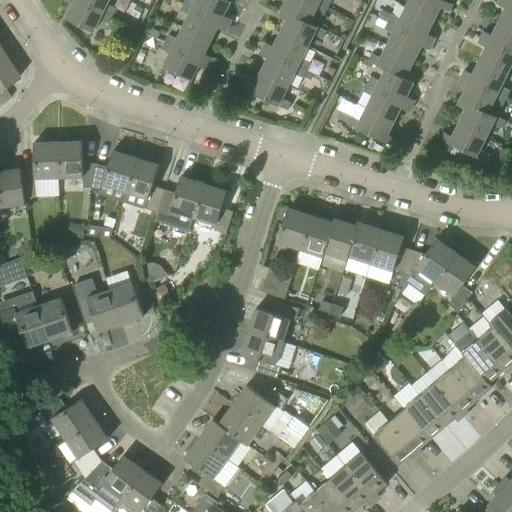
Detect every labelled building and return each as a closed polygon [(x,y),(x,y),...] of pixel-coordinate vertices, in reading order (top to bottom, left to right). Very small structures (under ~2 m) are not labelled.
[(113,15),(82,0),(67,0),(73,3),(66,17),(94,31),(101,18),(109,22),(113,15)] [(109,0),(82,0),(113,15),(117,8),(108,4),(109,0)] [(230,1),(227,0),(185,0),(185,2),(229,24),(232,19),(224,14),(230,1)] [(328,7),(313,0),(286,0),(282,8),(310,22),(316,10),(324,14),(328,7)] [(409,0),(407,5),(434,19),(441,6),(449,10),(453,3),(446,0),(409,0)] [(511,3),(504,0),(499,0),(497,3),(506,7),(499,21),(511,27),(511,3)] [(229,24),(185,2),(181,10),(190,14),(184,26),(211,40),(218,26),(226,30),(229,24)] [(434,19),(407,5),(400,18),(392,13),(391,14),(383,10),(380,16),(388,20),(433,43),(436,37),(428,33),(434,19)] [(327,30),(310,22),(282,8),(279,15),(287,19),(280,32),(308,46),(315,33),(323,37),(327,30)] [(378,17),(375,23),(384,27),(387,22),(378,17)] [(387,44),(415,58),(422,45),(430,49),(433,43),(388,20),(384,28),(393,32),(387,44)] [(511,27),(499,21),(492,34),(484,30),(481,36),(511,51),(511,27)] [(211,40),(184,26),(178,38),(169,34),(168,35),(165,41),(210,63),(213,57),(205,53),(211,40)] [(153,28),(150,35),(157,38),(161,32),(153,28)] [(308,46),(280,32),(274,46),(266,41),(263,47),(299,65),(308,46)] [(511,51),(481,36),(478,42),(486,46),(480,60),(507,73),(511,64),(511,51)] [(210,63),(165,41),(162,48),(170,53),(164,65),(192,79),(199,65),(207,69),(210,63)] [(368,60),(385,69),(413,82),(417,76),(409,72),(415,58),(387,44),(381,57),(372,53),(368,60)] [(299,65),(263,47),(260,53),(268,57),(261,71),(289,85),(299,65)] [(137,60),(142,62),(146,54),(141,51),(137,60)] [(6,57),(0,60),(0,104),(11,97),(5,86),(19,77),(6,57)] [(507,73),(480,60),(473,73),(465,69),(462,75),(507,97),(510,90),(501,86),(507,73)] [(413,82),(385,69),(380,80),(371,76),(367,83),(412,105),(415,99),(407,95),(413,82)] [(307,70),(304,76),(311,79),(314,73),(307,70)] [(289,85),(261,71),(255,84),(246,80),(243,87),(288,109),(291,102),(283,98),(289,85)] [(507,97),(462,75),(459,81),(467,85),(461,98),(489,112),(494,100),(503,105),(507,97)] [(412,105),(367,83),(364,90),(373,95),(367,107),(395,121),(401,107),(409,111),(412,105)] [(242,98),(238,106),(246,110),(250,102),(242,98)] [(506,120),(489,112),(461,98),(458,104),(466,108),(459,122),(487,136),(493,123),(502,127),(506,120)] [(395,121),(367,107),(360,120),(351,116),(348,123),(393,145),(396,138),(388,134),(395,121)] [(487,136),(459,122),(453,135),(444,131),(441,138),(450,143),(460,147),(486,160),(489,153),(480,149),(487,136)] [(373,148),(381,152),(384,147),(375,143),(376,142),(371,140),(368,147),(372,149),(373,148)] [(22,172),(25,196),(36,196),(36,177),(60,177),(59,141),(35,142),(35,172),(22,172)] [(59,141),(60,177),(84,176),(84,187),(93,187),(96,163),(84,163),(83,141),(59,141)] [(456,155),(460,147),(450,143),(446,150),(456,155)] [(96,163),(93,187),(102,190),(103,184),(126,191),(137,157),(114,150),(108,166),(96,163)] [(137,157),(126,191),(149,198),(146,208),(157,211),(165,188),(153,185),(160,164),(137,157)] [(22,172),(22,168),(0,170),(0,212),(3,212),(2,206),(26,203),(25,196),(22,172)] [(165,188),(157,211),(155,219),(189,230),(194,217),(205,183),(182,175),(176,192),(165,188)] [(205,183),(194,217),(217,224),(215,230),(227,233),(234,211),(222,207),(228,190),(205,183)] [(301,249),(312,215),(289,207),(278,241),(301,249)] [(312,215),(301,249),(324,256),(325,252),(334,222),(312,215)] [(334,222),(325,252),(348,259),(349,256),(348,255),(358,225),(357,225),(335,218),(334,222)] [(348,255),(349,256),(371,263),(382,229),(359,221),(357,225),(358,225),(348,255)] [(86,226),(70,223),(68,235),(84,237),(86,226)] [(113,228),(90,225),(89,235),(112,238),(113,228)] [(382,229),(371,263),(394,270),(394,269),(405,272),(412,249),(402,246),(405,236),(382,229)] [(412,249),(405,272),(399,287),(405,292),(411,283),(426,295),(436,281),(457,252),(437,238),(426,254),(412,249)] [(457,252),(436,281),(455,295),(449,304),(459,311),(473,292),(463,285),(476,266),(457,252)] [(23,257),(0,264),(0,285),(30,276),(23,257)] [(149,263),(141,265),(148,285),(169,276),(161,265),(155,263),(149,263)] [(266,279),(289,286),(293,275),(270,267),(266,279)] [(343,276),(338,292),(347,295),(352,279),(343,276)] [(122,323),(111,290),(99,293),(93,277),(73,285),(87,323),(95,320),(99,331),(122,323)] [(289,286),(266,279),(263,291),(286,298),(289,286)] [(133,282),(111,290),(122,323),(145,315),(133,282)] [(172,295),(165,283),(156,288),(163,300),(172,295)] [(62,297),(39,305),(51,339),(74,331),(62,297)] [(319,310),(330,313),(333,304),(322,300),(319,310)] [(250,330),(283,341),(291,318),(297,320),(300,308),(278,301),(274,313),(257,307),(250,330)] [(333,304),(330,313),(341,317),(344,307),(333,304)] [(51,339),(39,305),(18,312),(16,307),(0,313),(9,341),(24,336),(28,346),(51,339)] [(511,315),(506,309),(490,322),(511,347),(511,315)] [(461,310),(457,314),(463,319),(466,316),(461,310)] [(377,318),(383,320),(385,314),(380,311),(377,318)] [(511,362),(511,347),(490,322),(490,323),(493,327),(479,339),(504,369),(511,362)] [(283,341),(250,330),(242,353),(259,359),(255,370),(278,377),(282,365),(276,364),(283,341)] [(467,356),(492,386),(493,385),(490,381),(504,369),(479,339),(472,331),(456,345),(466,357),(467,356)] [(397,366),(407,359),(398,347),(388,354),(397,366)] [(378,373),(389,363),(379,352),(368,361),(378,373)] [(451,369),(477,399),(492,386),(467,356),(466,357),(451,369)] [(436,382),(464,415),(470,410),(467,407),(477,399),(451,369),(436,382)] [(420,395),(446,425),(456,417),(458,420),(464,415),(436,382),(420,395)] [(234,404),(262,425),(276,405),(281,409),(289,399),(269,385),(262,395),(248,385),(234,404)] [(405,408),(431,438),(446,425),(420,395),(405,408)] [(53,418),(66,438),(96,418),(82,398),(67,408),(61,397),(41,411),(48,421),(53,418)] [(234,404),(220,423),(242,439),(242,440),(248,444),(262,425),(234,404)] [(390,421),(418,454),(424,449),(421,446),(431,438),(405,408),(390,421)] [(278,436),(294,447),(295,448),(310,427),(309,427),(293,415),(278,436)] [(96,418),(66,438),(79,457),(74,461),(85,476),(102,460),(94,448),(109,438),(96,418)] [(220,423),(214,418),(200,438),(228,458),(242,440),(242,439),(220,423)] [(329,444),(342,432),(330,418),(317,430),(329,444)] [(418,454),(390,421),(374,434),(399,464),(410,456),(413,459),(418,454)] [(318,434),(310,440),(319,450),(326,443),(318,434)] [(228,458),(200,438),(186,457),(206,472),(199,482),(219,496),(226,486),(215,478),(228,458)] [(277,452),(271,460),(279,466),(285,457),(277,452)] [(346,465),(375,499),(381,494),(378,490),(388,482),(362,452),(346,465)] [(102,460),(85,476),(86,477),(72,490),(92,505),(97,498),(113,510),(143,468),(124,454),(114,468),(103,460),(102,460)] [(279,466),(271,460),(264,470),(272,476),(279,466)] [(331,478),(357,508),(366,500),(369,504),(375,499),(346,465),(331,478)] [(143,468),(113,510),(115,511),(156,511),(162,504),(153,497),(163,483),(143,468)] [(287,470),(280,476),(285,482),(292,476),(287,470)] [(500,484),(511,495),(511,479),(511,480),(507,476),(500,484)] [(316,491),(333,511),(352,511),(357,508),(331,478),(316,491)] [(511,511),(511,495),(500,484),(493,491),(497,495),(489,505),(482,511),(511,511)] [(300,504),(307,511),(333,511),(316,491),(300,504)] [(196,511),(224,511),(218,507),(220,504),(208,496),(196,511)] [(307,511),(300,504),(297,499),(282,511),(307,511)]
